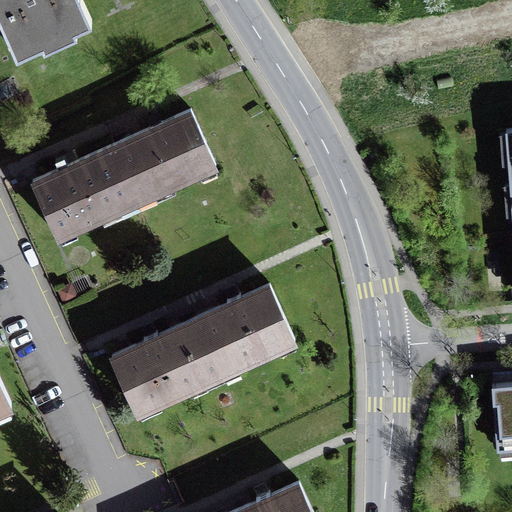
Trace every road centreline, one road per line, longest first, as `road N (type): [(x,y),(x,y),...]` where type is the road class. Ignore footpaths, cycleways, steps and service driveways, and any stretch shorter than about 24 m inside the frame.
road 1 (tertiary): [(386,345),(361,221),(235,0)]
road 2 (residential): [(0,231),(128,509)]
road 3 (tertiary): [(383,511),(386,345)]
road 4 (residential): [(386,345),(511,335)]
